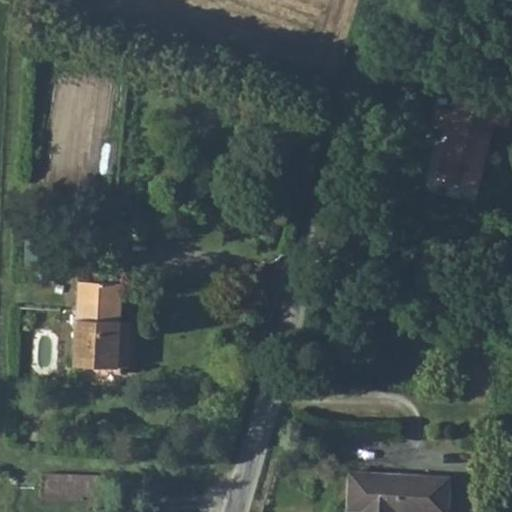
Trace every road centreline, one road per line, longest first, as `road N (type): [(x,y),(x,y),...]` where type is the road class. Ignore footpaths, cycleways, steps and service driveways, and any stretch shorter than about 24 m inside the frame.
road 1 (residential): [(410,0),(236,511)]
road 2 (unknown): [(278,387),(422,402)]
